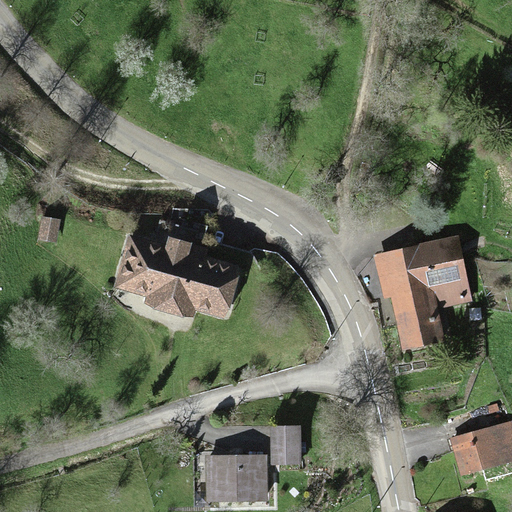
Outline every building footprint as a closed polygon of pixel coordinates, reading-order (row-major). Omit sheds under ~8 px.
[(41,219),(38,240),(55,242),(57,221),(41,219)] [(187,315),(190,307),(223,318),(238,270),(202,259),(206,247),(172,236),(168,247),(129,235),(114,282),(155,295),(152,304),(187,315)] [(451,238),(375,256),(385,298),(394,296),(406,347),(439,340),(432,312),(466,304),(451,238)] [(299,425),(271,425),(271,463),(298,463),(299,425)] [(511,438),(509,426),(453,440),(461,474),(511,461),(511,438)] [(267,459),(207,458),(206,503),(266,504),(267,459)]
